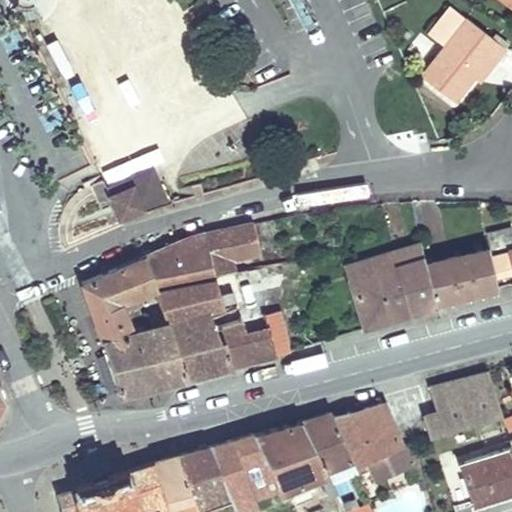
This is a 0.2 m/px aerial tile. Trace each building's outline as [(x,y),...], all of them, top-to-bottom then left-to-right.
[(455,102),(475,76),(490,57),(495,61),(506,46),(467,16),(421,76),(455,102)] [(495,61),(490,57),(475,76),(481,80),(495,61)] [(107,189),(110,197),(131,187),(142,209),(119,219),(120,222),(151,212),(135,178),(107,189)] [(120,393),(157,383),(139,328),(146,326),(137,302),(151,298),(148,291),(156,288),(236,273),(234,260),(242,259),(238,242),(256,238),(252,224),(187,238),(81,282),(120,393)] [(488,233),(490,247),(511,242),(511,231),(511,229),(488,233)] [(238,242),(242,259),(260,255),(256,238),(238,242)] [(365,327),(434,306),(433,302),(424,263),(419,242),(371,257),(375,272),(350,280),(365,327)] [(440,259),(448,298),(496,286),(489,248),(440,259)] [(350,280),(375,272),(371,257),(346,265),(350,280)] [(424,263),(433,302),(448,298),(440,259),(424,263)] [(279,310),(265,313),(241,318),(236,300),(221,304),(218,291),(269,279),(266,267),(236,273),(156,288),(163,311),(157,314),(160,322),(146,326),(139,328),(157,383),(289,350),(279,310)] [(265,313),(258,282),(233,287),(236,300),(241,318),(265,313)] [(221,304),(236,300),(233,287),(218,291),(221,304)] [(501,415),(487,372),(425,388),(432,418),(418,421),(423,439),(501,415)] [(0,417),(9,416),(0,399),(0,417)] [(333,415),(353,465),(400,444),(382,403),(333,415)] [(352,463),(333,415),(331,412),(299,420),(326,473),(347,465),(352,463)] [(511,416),(503,420),(511,446),(465,459),(469,472),(462,475),(469,500),(505,489),(507,493),(511,490),(511,416)] [(299,420),(253,433),(280,499),(256,506),(257,511),(296,511),(289,489),(318,476),(328,498),(336,495),(326,473),(299,420)] [(253,433),(209,446),(227,494),(234,511),(239,511),(256,506),(280,499),(253,433)] [(180,454),(195,503),(227,494),(209,446),(180,454)] [(174,495),(178,511),(198,511),(180,454),(153,462),(165,498),(174,495)] [(462,475),(469,472),(465,459),(458,461),(462,475)] [(178,511),(174,495),(165,498),(153,462),(126,470),(131,485),(135,490),(140,494),(148,494),(153,511),(178,511)] [(326,473),(336,495),(343,511),(369,511),(367,507),(364,507),(347,465),(326,473)] [(153,511),(148,494),(140,494),(135,490),(131,485),(126,470),(74,485),(75,487),(56,492),(63,511),(153,511)]
